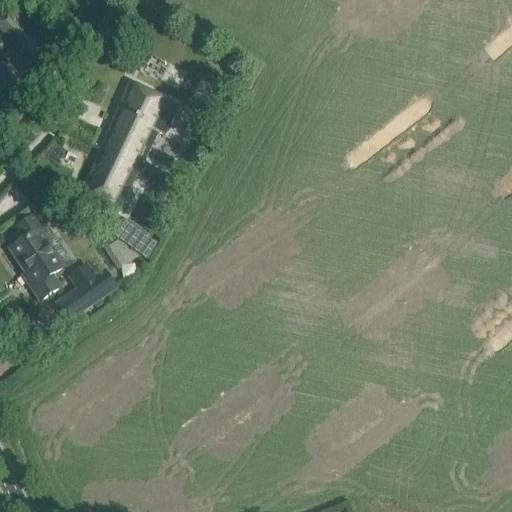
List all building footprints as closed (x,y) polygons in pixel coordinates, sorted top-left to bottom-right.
[(0,19),(0,28),(21,47),(35,31),(10,9),(0,19)] [(107,43),(114,33),(106,28),(100,38),(107,43)] [(40,64),(50,72),(64,56),(55,48),(40,64)] [(130,84),(83,195),(120,211),(155,128),(162,130),(168,133),(179,108),(166,102),(167,99),(130,84)] [(224,92),(219,102),(231,108),(236,98),(224,92)] [(103,215),(97,226),(117,240),(125,226),(103,215)] [(24,244),(15,250),(16,251),(30,272),(24,277),(41,303),(61,289),(53,277),(64,269),(40,234),(45,232),(36,218),(16,232),(24,244)] [(146,239),(138,255),(148,262),(158,245),(146,239)] [(58,306),(69,322),(117,290),(106,273),(96,280),(88,268),(71,279),(79,291),(58,306)]
